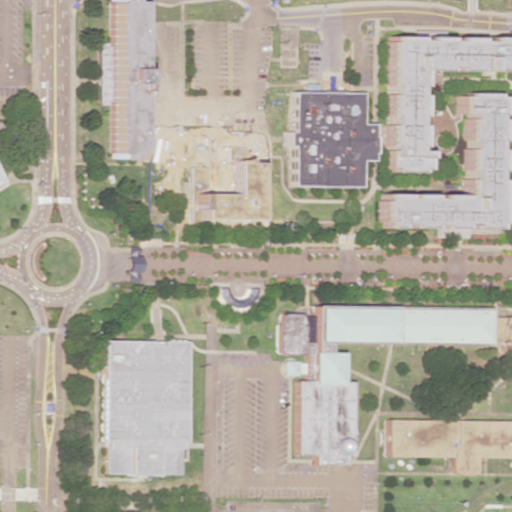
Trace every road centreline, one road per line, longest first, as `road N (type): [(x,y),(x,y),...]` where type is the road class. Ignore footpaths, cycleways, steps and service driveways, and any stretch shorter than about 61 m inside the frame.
road 1 (residential): [(254,20),(391,11),(511,23)]
road 2 (residential): [(48,469),(56,445),(57,341),(77,292)]
road 3 (residential): [(37,294),(48,469)]
road 4 (residential): [(53,0),(54,172)]
